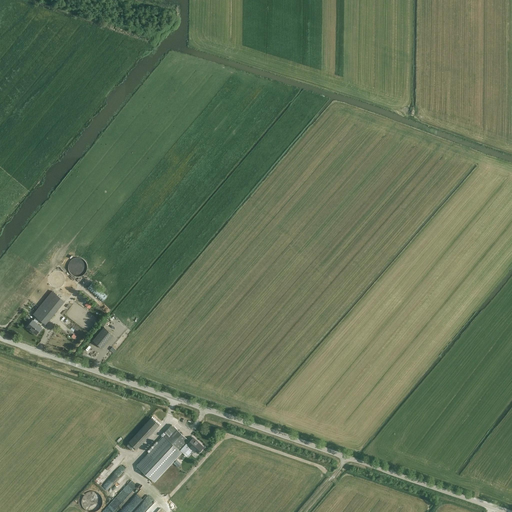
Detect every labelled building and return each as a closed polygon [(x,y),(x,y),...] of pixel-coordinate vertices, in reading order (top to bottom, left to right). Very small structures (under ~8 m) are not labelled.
[(74,276),(77,277),(80,276),(83,275),(85,273),(86,271),(87,268),(87,265),(86,263),(84,260),(81,259),(78,258),(75,258),(73,259),(70,261),(69,263),(68,266),(68,269),(69,272),(71,275),(74,276)] [(107,297),(92,283),(87,288),(102,301),(107,297)] [(27,327),(37,335),(42,328),(36,323),(40,320),(46,325),(65,301),(52,291),(33,314),(36,317),(33,320),(27,327)] [(104,327),(92,340),(102,349),(113,335),(104,327)] [(138,449),(160,425),(152,417),(130,441),(138,449)] [(137,466),(155,483),(182,453),(180,451),(187,444),(190,447),(189,448),(192,450),(193,449),(198,453),(204,447),(200,444),(199,445),(198,444),(199,443),(193,438),(189,442),(188,441),(189,441),(174,427),(173,427),(172,425),(164,433),(166,435),(137,466)] [(93,511),(97,511),(105,497),(90,490),(85,501),(86,502),(83,507),(93,511)]
